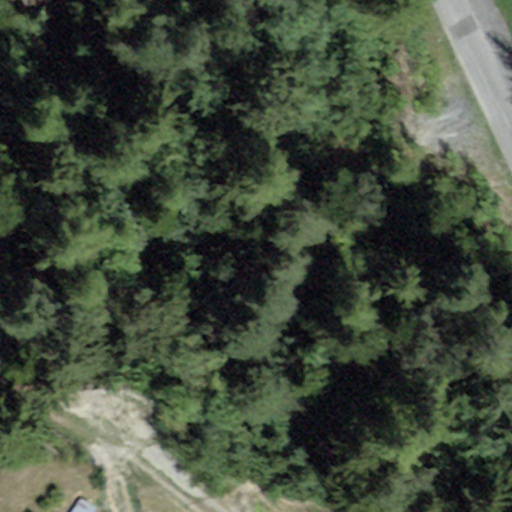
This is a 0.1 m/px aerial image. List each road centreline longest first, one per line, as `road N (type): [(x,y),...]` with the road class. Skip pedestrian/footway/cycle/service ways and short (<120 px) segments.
road 1 (unclassified): [(511,126),(455,0)]
road 2 (track): [(222,511),(114,442)]
